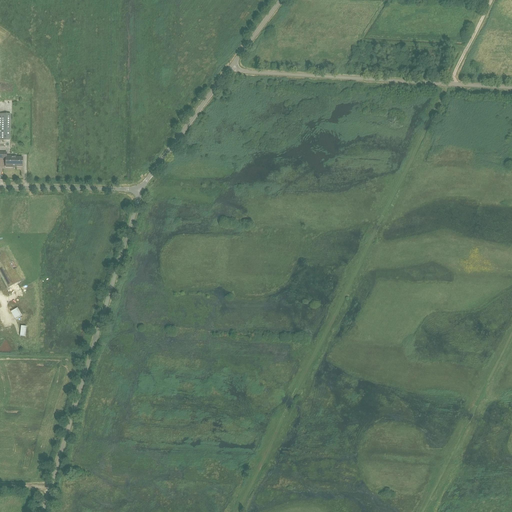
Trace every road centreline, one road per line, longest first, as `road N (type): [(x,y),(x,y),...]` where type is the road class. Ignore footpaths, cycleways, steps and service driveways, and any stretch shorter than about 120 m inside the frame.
road 1 (track): [(490,0),(238,511)]
road 2 (unclassified): [(43,511),(141,190)]
road 3 (unclassified): [(511,87),(231,66)]
road 4 (track): [(511,341),(426,511)]
road 5 (unclassified): [(141,190),(231,66)]
road 6 (unclassified): [(141,190),(0,187)]
